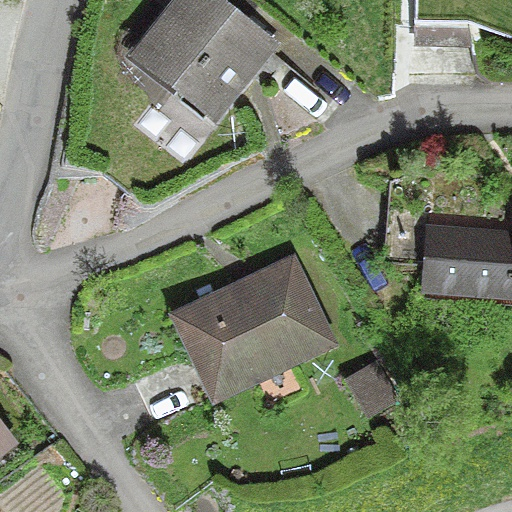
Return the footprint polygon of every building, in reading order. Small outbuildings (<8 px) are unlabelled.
[(226,0),(174,0),(128,58),(215,127),(282,43),(226,0)] [(511,232),(428,225),(422,294),(511,301),(511,232)] [(297,253),(169,313),(213,405),(340,345),(297,253)] [(403,399),(379,359),(345,380),(369,419),(403,399)] [(0,459),(21,444),(0,417),(0,459)]
